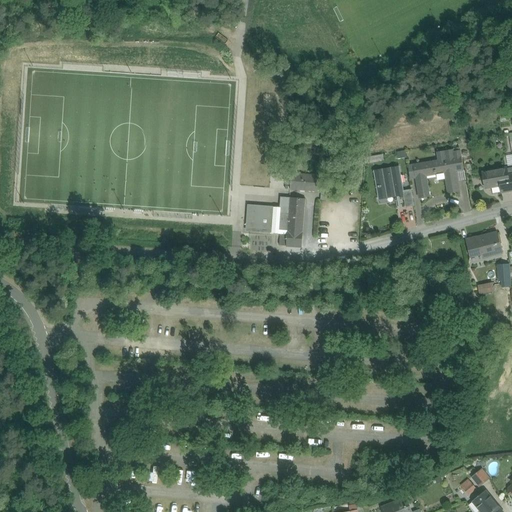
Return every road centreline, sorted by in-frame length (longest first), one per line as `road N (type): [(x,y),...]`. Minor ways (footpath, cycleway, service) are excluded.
road 1 (track): [(359,251),(271,260),(0,236)]
road 2 (residential): [(0,283),(30,308),(41,339),(78,511)]
road 3 (residential): [(511,209),(359,251)]
